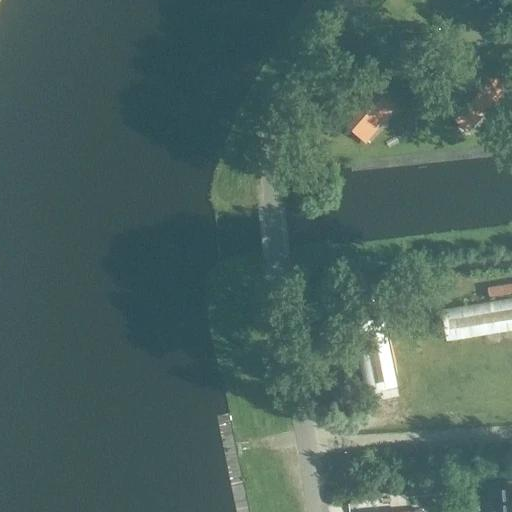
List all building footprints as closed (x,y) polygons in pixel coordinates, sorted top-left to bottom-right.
[(506,86),(478,62),(439,105),(467,130),(506,86)] [(403,101),(375,76),(336,119),(364,144),(403,101)] [(447,340),(485,334),(511,329),(511,298),(442,309),(447,340)] [(370,392),(399,385),(389,342),(381,344),(382,349),(360,355),(370,392)] [(511,511),(511,481),(503,482),(504,488),(500,488),(502,511),(511,511)]
